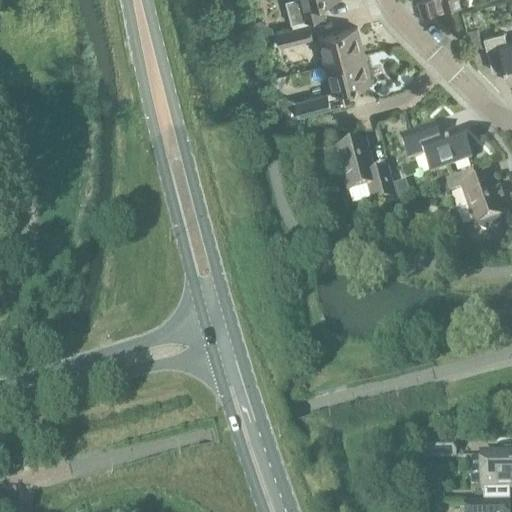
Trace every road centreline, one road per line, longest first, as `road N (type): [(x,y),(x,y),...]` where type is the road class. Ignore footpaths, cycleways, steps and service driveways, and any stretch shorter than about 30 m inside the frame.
road 1 (primary): [(217,336),(134,0)]
road 2 (tertiary): [(0,397),(217,336)]
road 3 (primary): [(276,511),(217,336)]
road 4 (residential): [(511,124),(497,119),(397,19),(388,0)]
